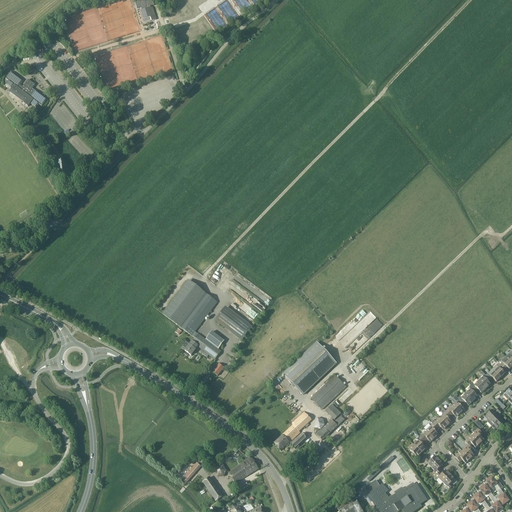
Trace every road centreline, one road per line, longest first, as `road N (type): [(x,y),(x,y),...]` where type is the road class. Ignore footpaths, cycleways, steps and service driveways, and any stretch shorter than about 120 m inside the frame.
road 1 (track): [(204,277),(469,0)]
road 2 (track): [(301,402),(485,231),(504,245)]
road 3 (tertiary): [(290,511),(265,459),(231,430),(118,357),(89,355)]
road 4 (residential): [(468,482),(441,442),(511,379)]
road 5 (secondary): [(79,511),(95,444),(79,373)]
